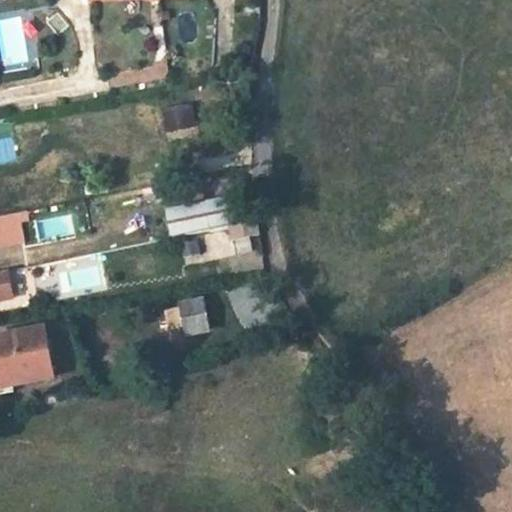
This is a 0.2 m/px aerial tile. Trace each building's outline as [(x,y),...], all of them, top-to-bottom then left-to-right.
[(168,129),(194,124),(191,106),(165,111),(168,129)] [(181,227),(209,221),(205,203),(178,210),(181,227)] [(178,210),(170,211),(173,230),(181,227),(178,210)] [(23,213),(0,216),(0,246),(28,242),(23,213)] [(260,235),(257,221),(230,226),(233,241),(260,235)] [(0,300),(15,297),(9,271),(0,272),(0,300)] [(210,331),(204,301),(184,305),(184,306),(187,325),(188,334),(210,331)] [(167,309),(170,329),(187,325),(184,306),(167,309)] [(46,328),(0,336),(0,353),(6,386),(14,384),(55,376),(46,328)] [(6,386),(0,387),(0,388),(1,395),(16,391),(14,384),(6,386)]
